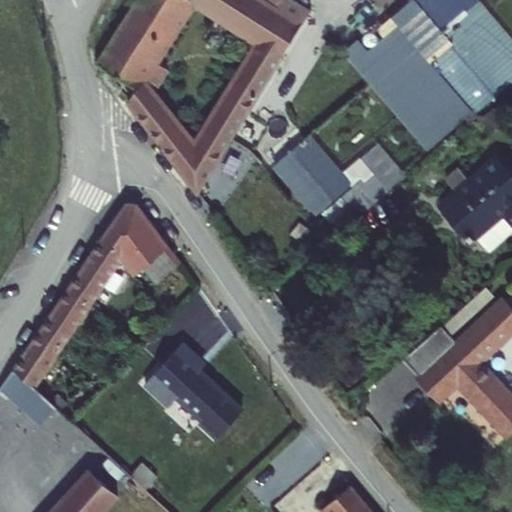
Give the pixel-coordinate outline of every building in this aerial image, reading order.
[(258,0),(140,0),(93,75),(138,101),(131,113),(190,194),(303,13),(281,0),(277,0),(272,8),(258,0)] [(277,0),(258,0),(272,8),(277,0)] [(470,134),(511,99),(511,60),(468,0),(439,0),(415,19),(448,63),(384,111),(424,163),(460,136),(470,134)] [(366,184),(352,167),(331,185),(305,150),(265,179),(302,230),(332,205),(352,189),(355,193),(366,184)] [(332,205),(348,224),(396,184),(370,153),(352,167),(366,184),(355,193),(352,189),(332,205)] [(511,197),(489,172),(435,217),(464,251),(495,226),(508,242),(511,238),(511,197)] [(120,206),(8,370),(24,385),(26,387),(116,263),(127,280),(138,269),(160,247),(134,208),(120,206)] [(176,269),(160,247),(138,269),(150,286),(176,269)] [(511,338),(511,323),(494,306),(411,388),(428,405),(440,392),(448,399),(464,414),(469,409),(508,447),(511,443),(511,409),(490,389),(494,385),(479,372),(511,338)] [(245,409),(180,348),(147,383),(169,404),(176,397),(218,437),(245,409)] [(8,370),(0,380),(0,392),(9,401),(24,385),(8,370)] [(24,385),(9,401),(35,424),(49,409),(26,387),(24,385)] [(448,399),(440,392),(428,405),(437,413),(448,399)] [(260,461),(239,481),(265,511),(269,511),(319,466),(295,438),(265,467),(260,461)] [(132,462),(120,475),(138,491),(149,478),(132,462)] [(100,511),(112,500),(83,473),(47,511),(100,511)] [(373,511),(350,485),(322,509),(324,511),(373,511)]
